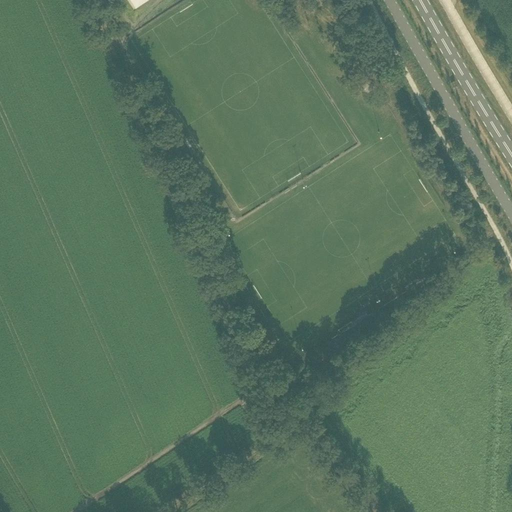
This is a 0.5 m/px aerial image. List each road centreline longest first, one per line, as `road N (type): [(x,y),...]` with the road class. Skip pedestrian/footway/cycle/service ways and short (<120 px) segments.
road 1 (track): [(291,413),(265,373),(94,0)]
road 2 (tertiary): [(388,0),(511,215)]
road 3 (primary): [(511,156),(419,0)]
road 4 (track): [(162,511),(291,413)]
road 5 (unclassified): [(511,116),(445,0)]
